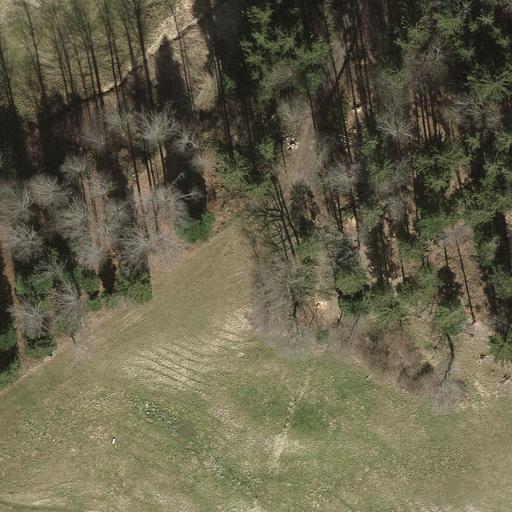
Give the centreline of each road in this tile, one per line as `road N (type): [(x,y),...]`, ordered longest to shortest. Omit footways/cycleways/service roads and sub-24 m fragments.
road 1 (track): [(237,21),(204,99),(135,206),(139,255),(177,296)]
road 2 (track): [(355,0),(312,123),(302,240)]
